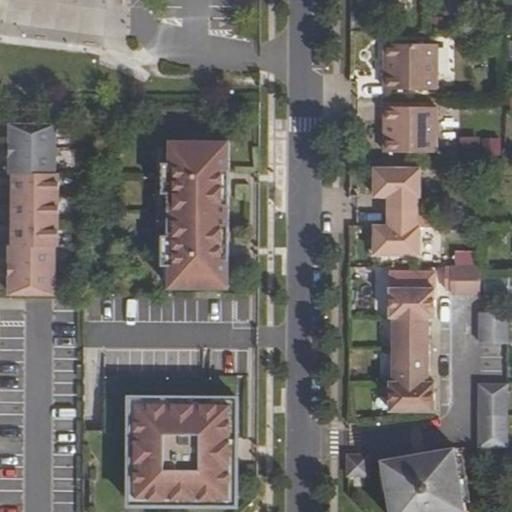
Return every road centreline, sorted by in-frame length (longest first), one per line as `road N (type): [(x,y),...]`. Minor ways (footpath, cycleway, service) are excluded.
road 1 (residential): [(305,0),(303,511)]
road 2 (unknown): [(36,511),(38,306)]
